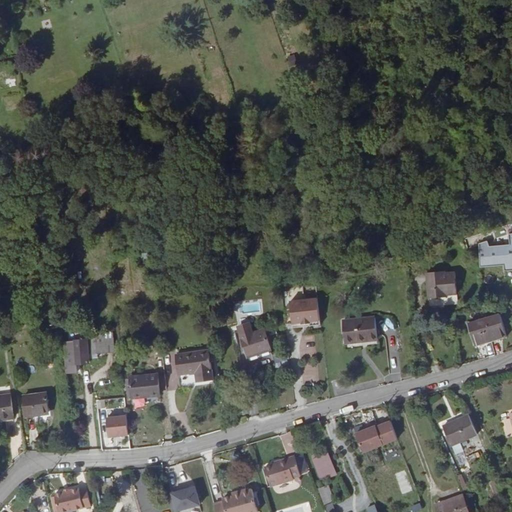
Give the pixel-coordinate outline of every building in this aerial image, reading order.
[(511,236),(510,236),(510,232),(491,234),(493,249),(508,248),(508,253),(511,252),(511,236)] [(447,288),(458,287),(455,266),(445,267),(444,264),(426,266),(430,292),(440,291),(440,287),(447,287),(447,288)] [(313,299),(285,302),(287,324),(297,323),(297,324),(306,323),(306,322),(315,321),(313,299)] [(511,333),(511,310),(481,319),(487,340),(511,333)] [(271,349),(264,328),(252,333),(248,323),(239,326),(248,356),(271,349)] [(370,325),(338,329),(341,351),(373,347),(370,325)] [(80,340),(82,363),(90,362),(89,357),(89,352),(98,351),(105,350),(103,332),(86,334),(87,339),(80,340)] [(483,342),(483,352),(492,352),(493,342),(483,342)] [(197,381),(213,378),(209,349),(176,353),(178,373),(196,371),(197,381)] [(140,382),(142,403),(156,402),(154,381),(140,382)] [(131,405),(142,403),(140,382),(129,383),(131,405)] [(47,400),(46,391),(23,394),(26,417),(47,414),(45,401),(47,400)] [(0,420),(14,419),(10,396),(0,397),(0,420)] [(467,407),(454,412),(462,432),(476,426),(467,407)] [(462,432),(454,412),(441,418),(450,438),(462,432)] [(395,431),(388,413),(374,418),(374,419),(354,427),(361,443),(395,431)] [(106,437),(128,437),(127,414),(106,414),(106,437)] [(329,446),(314,451),(321,471),(337,465),(329,446)] [(298,471),(292,452),(275,457),(276,460),(272,462),(263,465),(268,483),(292,476),(291,473),(298,471)] [(302,474),(309,472),(302,452),(294,455),(302,474)] [(77,475),(67,477),(62,478),(53,480),(54,482),(56,492),(57,497),(58,499),(89,492),(85,475),(78,476),(77,475)] [(327,479),(317,483),(323,498),(333,495),(327,479)] [(194,486),(172,493),(177,511),(200,505),(194,486)] [(438,511),(454,511),(468,506),(459,486),(433,498),(438,511)] [(252,511),(259,511),(253,488),(243,491),(243,489),(233,492),(234,495),(223,498),(227,511),(252,511)] [(39,511),(36,500),(25,503),(26,507),(10,511),(9,511),(39,511)] [(410,506),(412,511),(413,511),(423,508),(420,502),(410,506)] [(326,511),(329,511),(335,511),(333,503),(325,504),(326,511)]
